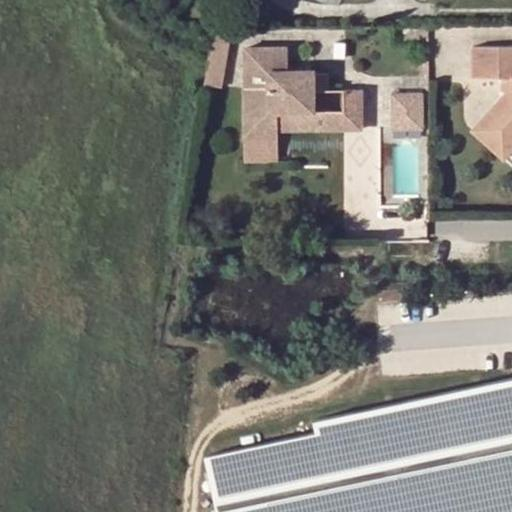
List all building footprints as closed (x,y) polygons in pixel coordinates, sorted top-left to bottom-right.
[(233,31),(210,31),(205,65),(226,68),(233,31)] [(511,45),(478,47),(480,78),(502,78),(502,95),(507,104),(472,136),(497,166),(511,149),(511,45)] [(282,136),(282,128),(348,127),(348,98),(360,98),(360,89),(331,89),(331,70),(292,70),(291,47),(250,47),(251,136),(282,136)] [(480,78),(478,47),(470,47),(470,78),(480,78)] [(226,68),(205,65),(201,85),(222,87),(226,68)] [(348,98),(348,127),(365,127),(365,88),(360,89),(360,98),(348,98)] [(422,128),(422,93),(392,94),(392,129),(422,128)] [(511,377),(315,420),(317,431),(207,455),(218,511),(495,511),(495,507),(511,502),(511,377)] [(511,511),(511,502),(495,507),(495,511),(511,511)]
